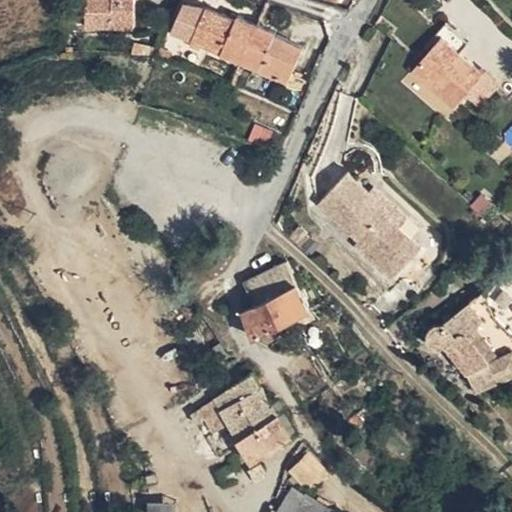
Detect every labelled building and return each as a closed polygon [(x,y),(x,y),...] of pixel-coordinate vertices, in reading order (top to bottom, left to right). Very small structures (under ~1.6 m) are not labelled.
[(135,31),(134,0),(84,0),(86,33),(135,31)] [(174,38),(283,86),(288,73),(299,49),(269,38),(272,31),(237,17),(233,23),(209,12),(186,11),(174,38)] [(479,80),(439,43),(410,73),(450,110),(479,80)] [(311,55),(299,49),(288,73),(300,78),(311,55)] [(387,213),(368,195),(347,175),(319,206),(356,242),(353,245),(390,280),(420,252),(396,230),(384,218),(387,213)] [(373,191),(368,195),(387,213),(384,218),(396,230),(405,221),(373,191)] [(285,265),(244,286),(255,308),(295,287),(285,265)] [(295,287),(255,308),(243,314),(256,340),(308,313),(295,287)] [(484,295),(473,305),(486,321),(482,328),(507,357),(511,354),(511,334),(484,295)] [(486,321),(473,305),(447,328),(435,334),(435,348),(451,351),(484,396),(511,381),(511,354),(507,357),(496,363),(476,338),(482,328),(486,321)] [(507,357),(482,328),(476,338),(496,363),(507,357)] [(250,384),(243,368),(193,399),(176,409),(184,424),(192,419),(199,432),(217,422),(239,460),(258,448),(244,424),(265,411),(258,398),(244,406),(236,393),(250,384)] [(258,398),(250,384),(236,393),(244,406),(258,398)] [(279,436),(265,411),(244,424),(258,448),(279,436)] [(301,488),(322,467),(299,443),(278,465),(301,488)] [(318,511),(323,503),(284,482),(270,510),(274,511),(318,511)] [(338,511),(339,511),(323,503),(318,511),(338,511)]
